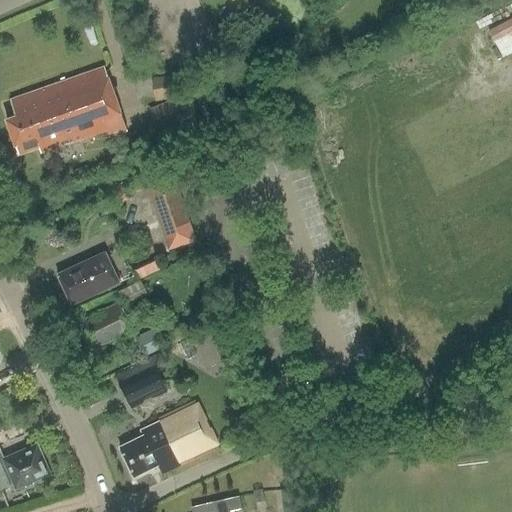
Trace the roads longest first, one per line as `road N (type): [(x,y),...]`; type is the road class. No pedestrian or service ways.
road 1 (residential): [(115,511),(265,445),(423,401),(511,414)]
road 2 (tertiary): [(110,511),(0,270)]
